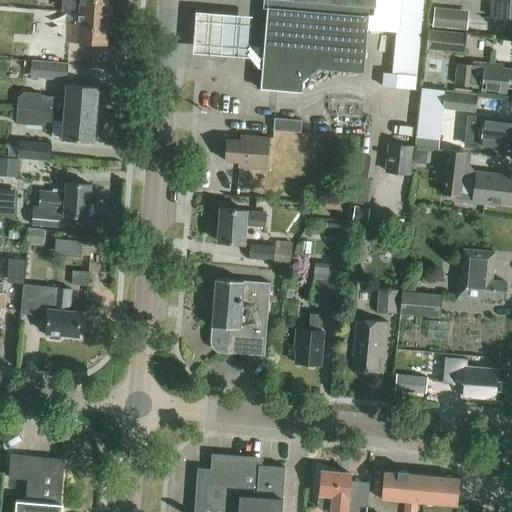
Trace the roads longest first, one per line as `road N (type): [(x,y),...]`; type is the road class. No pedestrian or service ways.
road 1 (secondary): [(138,407),(174,0)]
road 2 (residential): [(511,434),(138,407)]
road 3 (residential): [(138,407),(0,394)]
